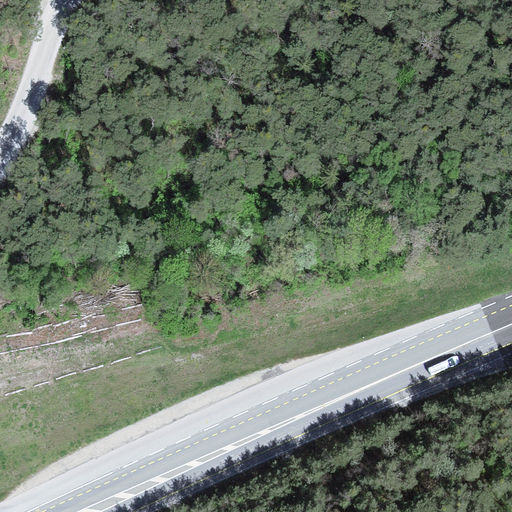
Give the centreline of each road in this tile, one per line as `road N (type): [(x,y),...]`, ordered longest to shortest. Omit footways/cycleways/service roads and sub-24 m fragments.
road 1 (motorway): [(511,220),(406,257),(0,441)]
road 2 (primary): [(511,325),(88,511)]
road 3 (motorway): [(128,511),(511,344)]
